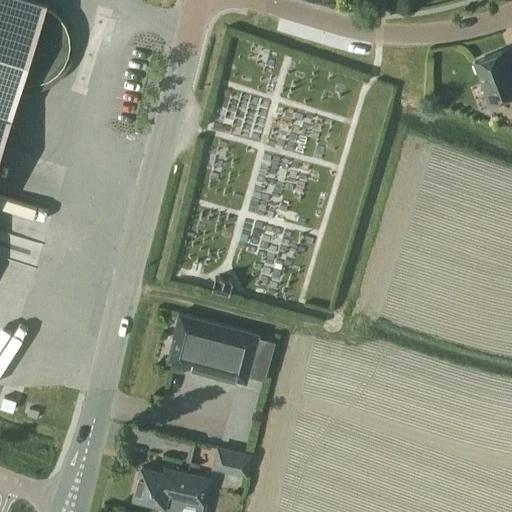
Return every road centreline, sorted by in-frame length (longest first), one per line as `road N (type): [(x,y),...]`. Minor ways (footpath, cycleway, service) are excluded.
road 1 (tertiary): [(69,504),(196,0)]
road 2 (residential): [(511,12),(467,29),(405,34),(356,31),(242,0)]
